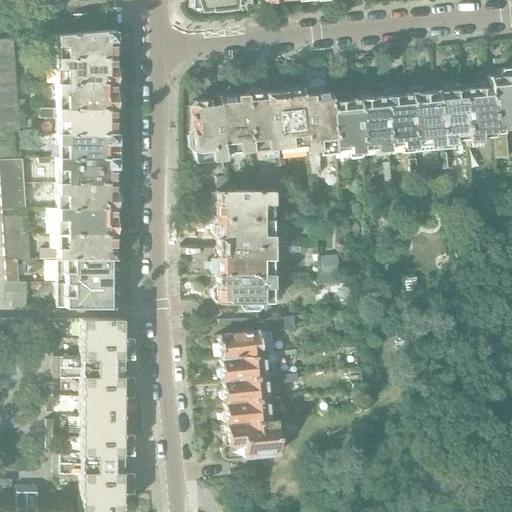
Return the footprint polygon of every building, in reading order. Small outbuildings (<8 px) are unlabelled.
[(193,0),(196,9),(208,8),(209,12),(228,11),(228,6),(240,5),(239,0),(193,0)] [(54,21),(56,35),(97,32),(96,17),(54,21)] [(52,60),(111,60),(116,55),(116,46),(112,42),(111,31),(97,32),(56,35),(51,36),(52,59),(52,60)] [(0,40),(0,59),(13,60),(12,58),(11,40),(0,40)] [(13,60),(0,59),(0,84),(14,85),(14,84),(13,60)] [(111,60),(52,60),(52,59),(37,59),(37,68),(52,68),(52,87),(111,87),(111,84),(115,84),(117,82),(117,70),(115,68),(111,68),(111,60)] [(511,128),(511,85),(510,68),(498,70),(494,75),(494,76),(485,77),(485,80),(491,136),(505,134),(504,129),(511,128)] [(421,82),(420,72),(409,73),(410,84),(421,82)] [(491,136),(485,80),(472,82),(468,87),(469,88),(460,89),(466,141),(466,147),(480,146),(479,140),(492,139),(491,136)] [(466,141),(460,89),(460,88),(455,83),(446,84),(442,89),(442,91),(434,92),(440,150),(452,149),(452,143),(466,141)] [(14,85),(0,84),(0,109),(16,109),(14,85)] [(304,148),(300,96),(299,89),(296,87),(291,85),(287,86),(283,88),(280,91),(271,92),(277,150),(304,148)] [(37,113),(111,112),(111,109),(115,109),(117,107),(117,96),(115,94),(111,93),(111,87),(52,87),(52,109),(32,109),(31,113),(37,113)] [(440,150),(434,92),(434,91),(425,92),(424,91),(423,89),(422,89),(421,88),(420,88),(419,87),(417,87),(416,87),(414,87),(413,87),(411,88),(410,89),(409,89),(408,90),(408,91),(406,93),(406,94),(411,147),(428,145),(429,151),(440,150)] [(277,150),(271,92),(262,93),(258,90),(254,89),(250,89),(246,91),(243,94),(248,152),(265,151),(266,159),(277,158),(276,150),(277,150)] [(333,154),(328,95),(328,93),(322,89),(313,90),(309,95),(300,96),(304,148),(306,175),(319,174),(317,156),(333,154)] [(412,153),(411,147),(406,94),(398,95),(398,93),(393,89),(384,90),(380,95),(380,97),(385,149),(400,148),(400,154),(412,153)] [(220,153),(248,152),(243,94),(233,95),(228,91),(219,92),(214,97),(215,104),(220,153)] [(384,149),(385,149),(380,97),(372,98),(371,96),(366,92),(357,93),(354,97),(354,99),(359,152),(373,150),(373,156),(384,155),(384,149)] [(357,152),(359,152),(354,99),(345,100),(345,98),(340,94),(328,95),(333,154),(347,153),(347,159),(358,158),(357,152)] [(29,109),(29,100),(18,100),(18,109),(29,109)] [(220,161),(220,153),(215,104),(205,104),(201,101),(192,101),(187,107),(190,132),(185,136),(186,148),(192,152),(192,163),(220,161)] [(16,109),(0,109),(0,134),(3,135),(18,134),(16,109)] [(52,119),(52,135),(111,135),(116,131),(116,122),(111,119),(111,112),(37,113),(37,119),(52,119)] [(53,160),(111,159),(114,156),(116,153),(116,149),(114,146),(111,143),(111,135),(52,135),(52,147),(53,160)] [(8,146),(0,146),(0,159),(9,159),(8,146)] [(4,160),(0,160),(0,173),(22,172),(21,159),(4,160)] [(53,160),(53,184),(111,184),(116,180),(116,172),(111,168),(111,159),(53,160)] [(415,173),(414,159),(407,160),(408,174),(415,173)] [(389,183),(387,162),(381,163),(383,184),(389,183)] [(22,172),(0,173),(0,186),(23,185),(23,184),(22,172)] [(213,220),(270,219),(270,191),(223,190),(222,176),(215,176),(215,191),(213,191),(213,202),(208,206),(208,215),(213,220)] [(280,189),(280,182),(269,183),(270,190),(280,189)] [(53,184),(53,208),(111,209),(115,209),(117,207),(117,195),(115,193),(111,193),(111,184),(53,184)] [(23,185),(0,186),(0,199),(24,198),(23,185)] [(24,198),(0,199),(0,212),(25,211),(25,209),(24,198)] [(53,236),(111,234),(111,209),(53,208),(38,208),(38,213),(46,214),(45,218),(53,218),(53,236)] [(0,218),(2,236),(20,235),(18,217),(0,218)] [(213,238),(213,248),(270,247),(270,220),(270,219),(213,220),(210,223),(209,227),(209,231),(210,235),(213,238)] [(486,238),(484,228),(474,229),(475,240),(486,238)] [(20,235),(2,236),(1,236),(4,283),(16,283),(16,259),(26,258),(25,234),(20,235)] [(53,259),(110,259),(111,251),(115,247),(115,238),(111,234),(53,236),(53,249),(38,249),(38,259),(53,259)] [(212,275),(213,275),(270,276),(270,247),(213,248),(213,257),(210,260),(208,264),(208,268),(210,272),(212,275)] [(53,260),(53,283),(110,283),(110,275),(114,271),(114,263),(111,259),(110,259),(53,259),(53,260)] [(270,303),(270,276),(213,275),(213,285),(208,289),(208,298),(213,303),(238,303),(237,308),(241,312),(256,312),(259,308),(259,303),(270,303)] [(417,289),(416,277),(404,278),(405,290),(417,289)] [(110,283),(53,283),(53,308),(110,308),(110,299),(114,295),(114,287),(110,283)] [(272,354),(272,353),(269,331),(293,328),(291,316),(263,319),(264,331),(260,331),(215,336),(216,345),(215,345),(216,356),(217,356),(218,360),(272,354)] [(10,329),(10,318),(0,318),(0,329),(10,329)] [(20,329),(20,318),(10,318),(10,329),(20,329)] [(30,329),(30,318),(20,318),(20,329),(30,329)] [(77,339),(118,338),(118,324),(118,319),(77,319),(77,339)] [(353,347),(352,337),(352,336),(341,344),(341,348),(353,347)] [(77,377),(77,398),(117,398),(130,398),(130,377),(123,377),(123,360),(130,360),(130,338),(118,338),(77,339),(77,356),(51,356),(51,377),(77,377)] [(219,380),(220,384),(270,378),(269,376),(274,375),(273,365),(279,359),(278,356),(295,354),(294,350),(272,353),(272,354),(218,360),(218,369),(216,372),(217,377),(219,380)] [(272,400),(270,378),(220,384),(220,391),(218,393),(219,399),(221,401),(221,405),(272,400)] [(117,416),(117,398),(77,398),(77,416),(117,416)] [(224,423),(224,426),(274,421),(273,405),(272,400),(221,405),(221,412),(220,415),(221,421),(224,423)] [(117,434),(117,416),(77,416),(77,435),(117,434)] [(278,454),(274,421),(224,426),(225,435),(222,437),(223,445),(219,448),(218,453),(220,458),(224,460),(278,454)] [(77,475),(77,494),(117,494),(130,494),(130,473),(123,473),(123,456),(130,456),(130,434),(117,434),(77,435),(77,453),(51,453),(50,475),(77,475)] [(330,469),(328,452),(306,454),(306,458),(302,458),(303,471),(330,469)] [(34,511),(35,487),(13,487),(12,511),(34,511)] [(117,511),(117,494),(77,494),(77,511),(117,511)]
